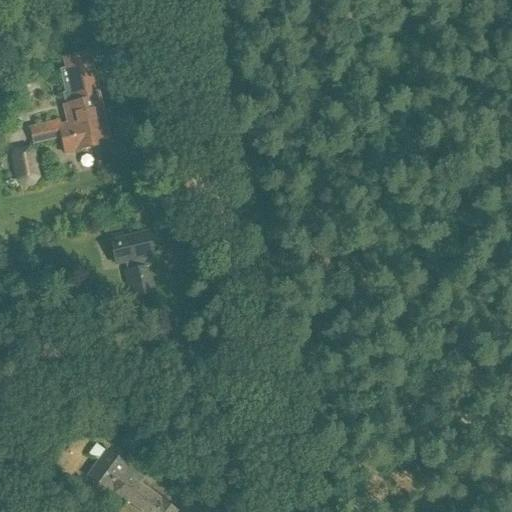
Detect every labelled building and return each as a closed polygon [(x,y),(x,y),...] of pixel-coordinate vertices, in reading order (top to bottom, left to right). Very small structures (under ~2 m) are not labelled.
[(109,144),(89,54),(65,59),(68,70),(61,71),(69,106),(65,107),(70,126),(60,128),(59,121),(31,128),(34,144),(61,138),(65,154),(109,144)] [(21,189),(35,187),(38,179),(33,152),(29,149),(14,152),(10,156),(16,183),(21,189)] [(148,269),(145,258),(152,256),(146,235),(111,244),(116,265),(127,262),(129,273),(128,273),(147,269),(148,269)] [(14,361),(0,356),(0,374),(9,377),(14,361)] [(150,460),(149,459),(137,475),(136,474),(108,454),(101,464),(101,465),(90,479),(109,492),(111,489),(128,501),(139,486),(140,487),(145,480),(144,480),(150,460)] [(163,503),(140,487),(139,486),(128,501),(143,511),(177,511),(178,511),(164,501),(163,503)]
